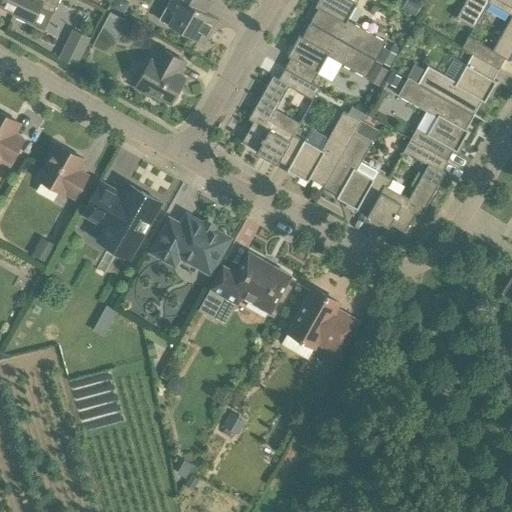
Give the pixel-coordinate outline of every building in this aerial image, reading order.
[(1,0),(0,3),(0,5),(15,13),(14,17),(28,24),(30,21),(34,23),(41,8),(53,15),(60,0),(1,0)] [(130,2),(126,0),(114,0),(111,7),(123,14),(130,2)] [(208,0),(172,0),(168,8),(161,21),(204,45),(218,20),(205,13),(212,2),(208,0)] [(311,24),(377,61),(387,43),(348,21),(358,4),(357,3),(359,0),(320,0),(316,7),(319,9),(311,24)] [(421,5),(412,0),(406,0),(402,8),(415,16),(421,5)] [(475,29),(489,3),(491,0),(467,0),(457,19),(475,29)] [(462,49),(473,55),(500,70),(506,59),(509,61),(511,55),(511,0),(491,0),(489,3),(511,16),(511,17),(493,51),(469,37),(462,49)] [(109,12),(102,26),(120,35),(127,21),(109,12)] [(291,59),(285,69),(312,84),(318,74),(328,56),(367,78),(377,61),(311,24),(303,38),(300,36),(288,57),(291,59)] [(84,52),(66,43),(58,59),(77,68),(84,52)] [(180,75),(187,63),(160,48),(153,60),(152,59),(136,89),(151,98),(153,95),(171,105),(186,78),(180,75)] [(397,55),(384,48),(377,60),(390,67),(397,55)] [(429,67),(419,83),(474,115),(482,101),(485,103),(497,82),(494,80),(500,70),(473,55),(467,65),(457,82),(429,67)] [(388,71),(375,64),(366,80),(379,87),(388,71)] [(414,64),(408,75),(418,82),(425,70),(414,64)] [(320,89),(312,84),(285,69),(279,80),(274,77),(249,120),(254,122),(244,142),(259,150),(257,153),(277,165),(279,162),(294,135),(270,121),(289,87),(314,101),(320,89)] [(396,87),(401,77),(391,72),(386,82),(396,87)] [(411,140),(449,161),(454,150),(457,152),(469,132),(466,130),(474,115),(419,83),(409,78),(399,96),(437,118),(428,134),(418,128),(411,140)] [(323,131),(336,101),(318,94),(306,124),(323,131)] [(361,121),(365,114),(351,106),(348,113),(361,121)] [(294,135),(279,162),(290,167),(288,171),(308,182),(310,179),(325,187),(356,132),(361,121),(348,113),(344,111),(322,150),(305,141),(294,135)] [(0,156),(12,163),(25,140),(12,133),(18,122),(0,112),(0,156)] [(356,132),(325,187),(339,195),(337,199),(358,210),(360,207),(370,213),(385,186),(387,187),(391,180),(378,173),(379,171),(362,162),(371,141),(356,132)] [(385,186),(370,213),(368,216),(389,228),(391,224),(406,233),(416,214),(421,216),(445,173),(443,172),(449,161),(411,140),(404,152),(429,165),(409,200),(387,187),(385,186)] [(76,199),(89,176),(79,170),(85,160),(58,145),(39,180),(63,193),(64,192),(76,199)] [(161,203),(130,185),(124,195),(101,183),(83,214),(106,227),(104,231),(135,249),(161,203)] [(210,270),(227,240),(214,233),(217,228),(203,220),(200,225),(188,218),(183,228),(171,221),(154,251),(174,263),(180,253),(210,270)] [(47,263),(56,246),(41,237),(31,255),(47,263)] [(224,266),(211,289),(199,311),(225,326),(242,297),(271,313),(292,276),(249,252),(237,273),(224,266)] [(511,278),(502,295),(511,300),(511,278)] [(341,356),(360,322),(337,309),(340,304),(313,288),(288,334),(314,349),(318,343),(341,356)] [(104,338),(111,326),(99,319),(93,331),(104,338)] [(246,420),(230,411),(222,426),(238,435),(246,420)] [(193,465),(184,460),(177,473),(186,478),(193,465)] [(199,480),(191,476),(186,486),(193,490),(199,480)]
